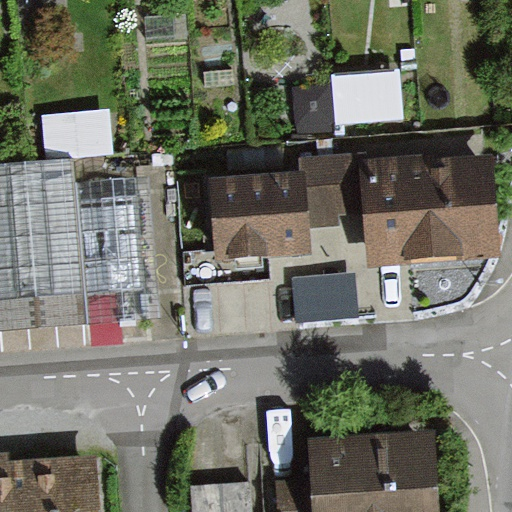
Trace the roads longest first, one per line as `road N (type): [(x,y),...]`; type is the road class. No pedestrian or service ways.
road 1 (residential): [(138,372),(511,353)]
road 2 (residential): [(138,372),(149,511)]
road 3 (residential): [(0,380),(138,372)]
